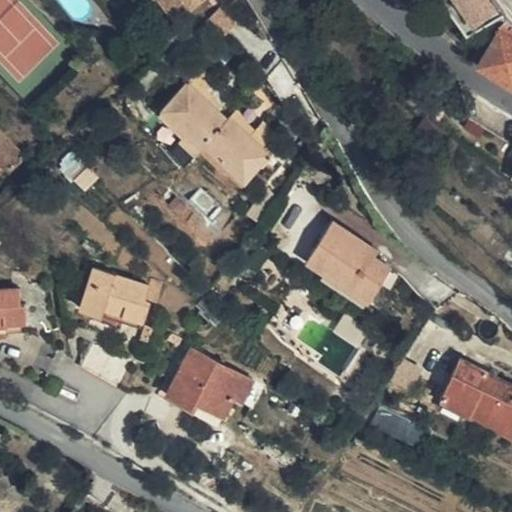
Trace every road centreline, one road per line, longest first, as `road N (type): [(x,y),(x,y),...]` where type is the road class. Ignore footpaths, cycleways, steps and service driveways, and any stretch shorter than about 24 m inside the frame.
road 1 (residential): [(271,0),(414,234),(511,317)]
road 2 (residential): [(177,511),(0,407)]
road 3 (unclassified): [(511,98),(377,0)]
